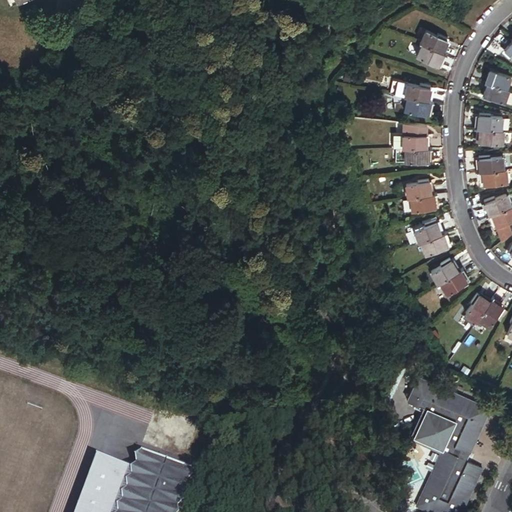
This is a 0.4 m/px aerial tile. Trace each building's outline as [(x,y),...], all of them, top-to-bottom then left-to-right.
[(426,29),(420,42),(422,42),(441,51),(444,45),(448,37),(438,33),(437,34),(426,29)] [(440,61),(444,53),(441,51),(422,42),(416,55),(428,60),(427,63),(437,67),(440,61)] [(486,75),(484,81),(487,82),(506,88),(510,76),(489,69),(486,75)] [(393,79),(390,92),(407,96),(427,100),(429,93),(431,84),(420,82),(420,84),(393,79)] [(504,102),(509,89),(506,88),(487,82),(485,90),(483,95),(504,102)] [(427,116),(430,100),(427,100),(407,96),(405,109),(417,112),(417,114),(427,116)] [(478,120),(478,128),(480,128),(501,130),(502,116),(490,115),(490,112),(479,112),(478,120)] [(427,132),(428,124),(403,121),(403,134),(416,134),(416,132),(427,132)] [(502,143),(503,130),(501,130),(480,128),(479,135),(478,143),(488,144),(489,142),(502,143)] [(393,134),(392,148),(396,148),(427,148),(427,132),(416,132),(416,134),(403,134),(393,134)] [(427,148),(396,148),(396,161),(418,161),(418,163),(429,163),(430,148),(427,148)] [(478,155),(480,171),(483,171),(503,169),(502,155),(489,156),(489,154),(478,155)] [(507,182),(505,169),(503,169),(483,171),(484,186),(495,185),(494,183),(507,182)] [(406,183),(408,197),(410,196),(430,193),(428,178),(418,179),(418,182),(406,183)] [(436,208),(434,193),(430,193),(410,196),(412,210),(424,208),(424,210),(436,208)] [(483,200),(489,215),(492,214),(511,206),(506,193),(495,197),(494,195),(483,200)] [(511,205),(511,206),(492,214),(502,238),(511,234),(507,222),(511,220),(511,205)] [(414,229),(419,241),(421,241),(440,234),(435,219),(425,222),(426,224),(414,229)] [(448,248),(443,233),(440,234),(421,241),(425,253),(437,249),(438,251),(448,248)] [(431,271),(438,283),(440,282),(457,271),(449,258),(440,263),(441,265),(431,271)] [(468,283),(460,269),(457,271),(440,282),(447,293),(457,287),(458,289),(468,283)] [(465,313),(476,320),(478,318),(490,301),(476,292),(470,301),(472,302),(465,313)] [(504,307),(491,299),(490,301),(478,318),(489,326),(496,316),(498,317),(504,307)] [(426,409),(416,431),(469,455),(490,409),(418,376),(407,400),(426,409)] [(441,450),(440,452),(481,470),(482,468),(466,461),(469,455),(416,431),(414,437),(441,450)] [(461,511),(481,470),(440,452),(416,505),(429,511),(461,511)] [(142,453),(135,472),(100,459),(79,511),(175,511),(191,471),(142,453)]
